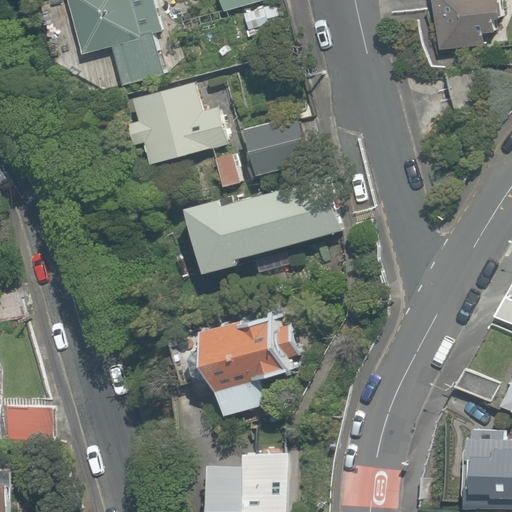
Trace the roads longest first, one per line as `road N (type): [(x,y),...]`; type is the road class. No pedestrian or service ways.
road 1 (residential): [(127,511),(22,183),(0,144)]
road 2 (residential): [(441,299),(365,79),(351,0)]
road 3 (tertiary): [(376,511),(386,424),(441,299)]
road 4 (tertiary): [(441,299),(511,191)]
